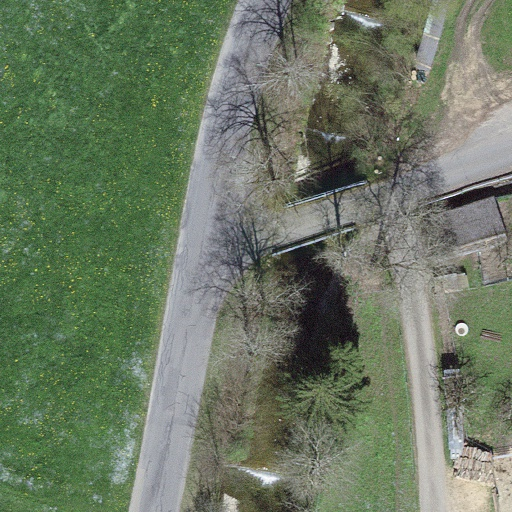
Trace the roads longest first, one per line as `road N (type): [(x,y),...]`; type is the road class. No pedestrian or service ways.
road 1 (unclassified): [(265,0),(204,249),(157,511)]
road 2 (track): [(427,511),(423,374),(393,190)]
road 3 (track): [(511,150),(204,249)]
